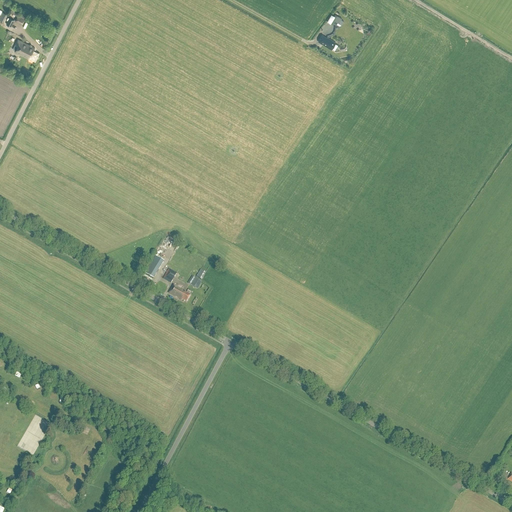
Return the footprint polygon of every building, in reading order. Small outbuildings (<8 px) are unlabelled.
[(25,18),(18,15),(20,12),(12,8),(10,12),(17,15),(15,21),(22,25),(25,18)] [(11,26),(14,20),(10,17),(6,24),(11,26)] [(318,41),(331,50),(335,43),(327,37),(326,38),(322,35),(323,34),(322,34),(318,41)] [(34,48),(18,39),(15,44),(18,45),(14,52),(33,61),(37,54),(32,52),(34,48)] [(155,257),(145,274),(153,279),(164,262),(155,257)] [(171,284),(176,274),(177,271),(174,270),(173,272),(169,269),(163,279),(171,284)] [(200,270),(196,277),(201,280),(205,274),(200,270)] [(202,283),(195,279),(192,277),(188,284),(191,286),(197,290),(202,283)] [(169,294),(182,301),(186,303),(190,296),(182,291),(173,286),(169,294)]
